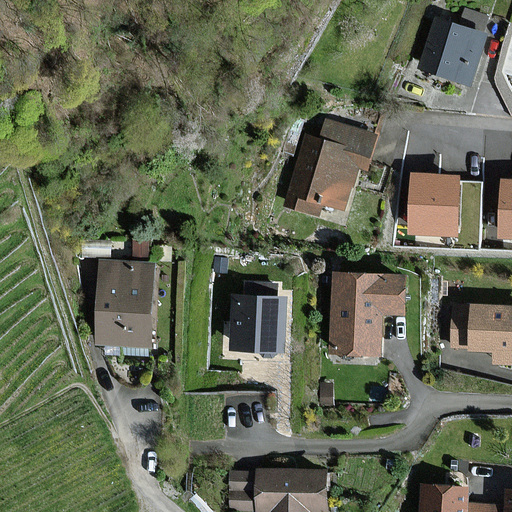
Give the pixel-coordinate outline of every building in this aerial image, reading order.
[(486,33),(437,17),(421,67),(446,74),(471,82),(479,58),(486,33)] [(377,135),(328,119),(322,139),(309,135),(287,205),(320,215),(324,202),(344,208),(358,166),(366,168),(377,135)] [(457,180),(413,178),(411,233),(454,235),(457,180)] [(511,181),(504,181),(501,236),(511,236),(511,181)] [(151,343),(155,264),(105,262),(101,340),(151,343)] [(405,276),(336,272),(333,352),(381,354),(382,313),(403,314),(405,276)] [(249,276),(249,288),(278,289),(278,277),(249,276)] [(285,298),(236,295),(233,349),(283,351),(285,298)] [(472,306),(455,306),(454,346),(471,346),(471,350),(495,350),(495,363),(511,363),(511,305),(472,305),(472,306)] [(326,470),(258,470),(258,474),(234,474),(234,507),(259,507),(258,511),(312,511),(326,511),(326,470)] [(423,511),(466,511),(467,503),(468,487),(424,485),(423,511)] [(507,511),(507,505),(467,503),(466,511),(507,511)]
